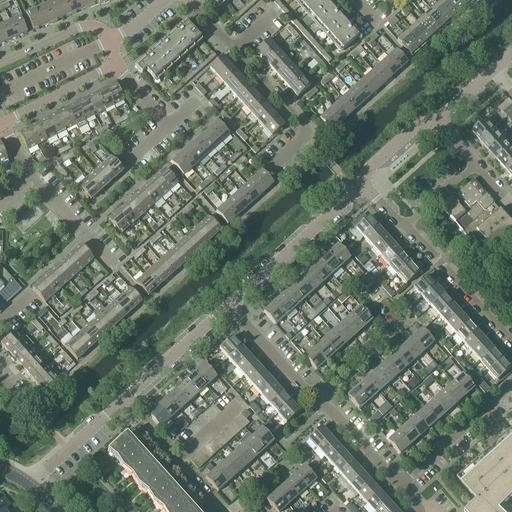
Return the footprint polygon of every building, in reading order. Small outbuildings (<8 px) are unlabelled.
[(64,0),(58,0),(54,2),(61,18),(71,14),(64,0)] [(75,0),(64,0),(71,14),(80,11),(75,0)] [(75,0),(80,11),(89,6),(86,0),(75,0)] [(296,0),(342,51),(358,38),(323,0),(296,0)] [(444,0),(443,0),(437,6),(452,22),(459,16),(444,0)] [(456,0),(444,0),(459,16),(465,10),(456,0)] [(456,0),(465,10),(472,4),(468,0),(456,0)] [(54,2),(45,6),(52,22),(61,18),(54,2)] [(45,6),(36,10),(43,26),(52,22),(45,6)] [(437,6),(430,12),(445,28),(452,22),(437,6)] [(43,26),(36,10),(26,14),(33,30),(43,26)] [(430,12),(424,17),(439,34),(445,28),(430,12)] [(20,17),(10,21),(18,37),(27,33),(20,17)] [(424,17),(417,23),(432,40),(439,34),(424,17)] [(10,21),(1,26),(9,41),(18,37),(10,21)] [(417,23),(410,29),(425,46),(432,40),(417,23)] [(146,72),(154,81),(201,39),(187,24),(137,69),(142,75),(146,72)] [(1,26),(0,26),(0,45),(9,41),(1,26)] [(410,29),(404,35),(418,52),(425,46),(410,29)] [(418,52),(404,35),(397,41),(411,58),(418,52)] [(256,52),(263,60),(276,49),(269,40),(256,52)] [(300,45),(305,50),(308,47),(304,42),(300,45)] [(263,60),(270,68),(283,56),(276,49),(263,60)] [(396,51),(389,58),(400,71),(408,64),(396,51)] [(314,61),(319,66),(322,62),(315,54),(310,58),(313,61),(314,61)] [(270,68),(277,75),(290,64),(283,56),(270,68)] [(210,69),(217,77),(230,65),(223,57),(210,69)] [(389,58),(381,65),(392,78),(400,71),(389,58)] [(277,75),(284,83),(297,72),(290,64),(277,75)] [(217,77),(224,85),(237,73),(230,65),(217,77)] [(381,65),(373,72),(385,84),(392,78),(381,65)] [(284,83),(291,91),(303,79),(297,72),(284,83)] [(373,72),(366,78),(377,91),(385,84),(373,72)] [(224,85),(230,92),(243,80),(237,73),(224,85)] [(366,78),(358,85),(370,98),(377,91),(366,78)] [(303,79),(291,91),(297,98),(310,87),(303,79)] [(230,92),(237,100),(250,88),(243,80),(230,92)] [(115,84),(105,89),(114,106),(124,101),(115,84)] [(358,85),(351,92),(362,105),(370,98),(358,85)] [(237,100),(244,107),(257,96),(250,88),(237,100)] [(105,89),(95,94),(105,111),(114,106),(105,89)] [(351,92),(343,99),(355,112),(362,105),(351,92)] [(313,97),(310,93),(305,97),(308,101),(313,97)] [(95,94),(86,99),(95,117),(105,111),(95,94)] [(244,107),(251,115),(264,103),(257,96),(244,107)] [(86,99),(76,104),(85,122),(95,117),(86,99)] [(343,99),(336,106),(347,119),(355,112),(343,99)] [(499,108),(503,113),(511,104),(511,102),(509,99),(499,108)] [(251,115),(258,123),(271,111),(264,103),(251,115)] [(76,104),(67,109),(76,126),(85,122),(76,104)] [(511,104),(503,113),(507,117),(511,112),(511,104)] [(336,106),(328,113),(339,125),(347,119),(336,106)] [(67,109),(57,114),(66,132),(76,126),(67,109)] [(258,123),(265,130),(278,119),(271,111),(258,123)] [(339,125),(328,113),(320,120),(331,133),(339,125)] [(57,114),(47,119),(56,137),(66,132),(57,114)] [(47,119),(38,124),(47,142),(56,137),(47,119)] [(278,119),(265,130),(272,138),(285,126),(278,119)] [(471,133),(480,142),(495,129),(499,126),(495,122),(491,125),(486,119),(471,133)] [(218,123),(210,129),(221,143),(229,136),(218,123)] [(38,124),(28,129),(37,147),(47,142),(38,124)] [(37,147),(28,129),(19,134),(28,152),(37,147)] [(210,129),(202,137),(214,150),(221,143),(210,129)] [(480,142),(488,152),(503,138),(503,139),(507,135),(504,131),(500,135),(495,129),(480,142)] [(235,133),(240,138),(244,135),(239,130),(235,133)] [(202,137),(194,143),(206,156),(214,150),(202,137)] [(488,152),(497,161),(511,148),(503,139),(503,138),(488,152)] [(0,143),(0,169),(9,165),(0,143)] [(194,143),(187,150),(198,163),(206,156),(194,143)] [(497,161),(505,170),(511,163),(511,148),(497,161)] [(187,150),(179,157),(191,170),(198,163),(187,150)] [(239,151),(233,156),(237,159),(242,155),(239,151)] [(110,157),(102,165),(115,179),(123,172),(110,157)] [(191,170),(179,157),(171,164),(183,177),(191,170)] [(102,165),(94,172),(107,186),(115,179),(102,165)] [(224,165),(218,170),(222,173),(227,168),(224,165)] [(165,170),(156,178),(169,191),(178,184),(165,170)] [(229,170),(223,175),(226,179),(232,174),(229,170)] [(94,172),(86,180),(99,194),(107,186),(94,172)] [(262,172),(254,179),(266,192),(274,185),(262,172)] [(156,178),(148,185),(161,199),(169,191),(156,178)] [(208,179),(203,183),(206,187),(212,182),(208,179)] [(254,179),(246,186),(258,199),(266,192),(254,179)] [(99,194),(86,180),(78,187),(91,201),(99,194)] [(440,207),(455,223),(462,230),(469,238),(472,235),(483,248),(488,243),(491,246),(511,226),(511,223),(499,209),(498,210),(493,204),(494,203),(472,180),(462,189),(459,186),(454,190),(457,193),(451,199),(450,198),(440,207)] [(213,184),(208,189),(211,192),(217,188),(213,184)] [(148,185),(140,192),(153,206),(161,199),(148,185)] [(246,186),(239,193),(251,206),(258,199),(246,186)] [(140,192),(132,199),(145,213),(153,206),(140,192)] [(239,193),(231,199),(243,212),(251,206),(239,193)] [(132,199),(124,206),(137,220),(145,213),(132,199)] [(231,199),(224,206),(235,219),(243,212),(231,199)] [(191,205),(186,210),(189,213),(194,209),(191,205)] [(124,206),(116,214),(129,228),(137,220),(124,206)] [(177,206),(172,211),(175,214),(180,209),(177,206)] [(235,219),(224,206),(216,213),(228,226),(235,219)] [(129,228),(116,214),(108,221),(121,235),(129,228)] [(355,229),(364,239),(378,226),(369,217),(355,229)] [(208,218),(200,225),(213,240),(221,232),(208,218)] [(161,221),(156,225),(159,229),(164,224),(161,221)] [(200,225),(192,233),(204,247),(213,240),(200,225)] [(364,239),(372,248),(386,236),(378,226),(364,239)] [(192,233),(184,240),(197,254),(204,247),(192,233)] [(159,234),(154,239),(157,242),(162,237),(159,234)] [(372,248),(380,257),(394,245),(386,236),(372,248)] [(184,240),(176,247),(189,261),(197,254),(184,240)] [(338,245),(329,253),(341,267),(350,259),(338,245)] [(380,257),(389,266),(402,254),(394,245),(380,257)] [(80,246),(72,254),(85,268),(93,260),(80,246)] [(176,247),(168,254),(181,269),(189,261),(176,247)] [(329,253),(319,262),(331,275),(341,267),(329,253)] [(72,254),(64,261),(77,275),(85,268),(72,254)] [(168,254),(160,261),(173,276),(181,269),(168,254)] [(389,266),(397,275),(411,263),(402,254),(389,266)] [(64,261),(56,268),(69,282),(77,275),(64,261)] [(160,261),(152,269),(164,283),(173,276),(160,261)] [(319,262),(310,270),(322,284),(331,275),(319,262)] [(411,263),(397,275),(406,285),(419,273),(411,263)] [(0,306),(20,288),(4,270),(0,265),(0,306)] [(56,268),(48,275),(61,289),(69,282),(56,268)] [(152,269),(144,276),(157,290),(164,283),(152,269)] [(310,270),(300,279),(312,292),(322,284),(310,270)] [(48,275),(40,283),(55,299),(56,298),(54,296),(61,289),(48,275)] [(157,290),(144,276),(136,283),(149,297),(157,290)] [(413,288),(422,298),(435,285),(427,276),(413,288)] [(300,279),(291,287),(303,301),(312,292),(300,279)] [(55,299),(40,283),(32,290),(45,304),(51,299),(53,301),(55,299)] [(422,298),(430,307),(444,295),(435,285),(422,298)] [(291,287),(282,295),(294,309),(303,301),(291,287)] [(85,289),(80,294),(83,297),(88,293),(85,289)] [(130,289),(121,296),(134,311),(142,303),(130,289)] [(331,294),(335,299),(336,299),(340,296),(339,295),(335,291),(331,294)] [(282,295),(273,304),(285,317),(294,309),(282,295)] [(430,307),(438,316),(452,304),(444,295),(430,307)] [(121,296),(113,304),(126,318),(134,311),(121,296)] [(403,296),(399,300),(404,305),(407,301),(403,296)] [(327,307),(331,303),(327,299),(323,302),(327,307)] [(321,302),(312,310),(317,315),(326,307),(321,302)] [(113,304),(106,311),(105,311),(118,325),(126,318),(113,304)] [(285,317),(273,304),(263,312),(275,326),(285,317)] [(438,316),(447,325),(460,313),(452,304),(438,316)] [(64,309),(67,313),(72,308),(69,305),(64,309)] [(93,313),(97,318),(110,332),(118,325),(105,311),(106,311),(101,306),(93,313)] [(360,307),(350,315),(363,329),(372,321),(360,307)] [(39,313),(42,316),(43,316),(46,319),(50,319),(53,317),(44,308),(39,313)] [(311,308),(308,311),(310,314),(314,318),(317,315),(312,310),(311,308)] [(447,325),(455,334),(468,322),(460,313),(447,325)] [(350,315),(341,324),(353,338),(363,329),(350,315)] [(97,318),(89,326),(102,340),(110,332),(97,318)] [(32,323),(37,329),(40,326),(35,320),(32,323)] [(64,320),(59,324),(62,328),(67,323),(64,320)] [(310,325),(314,330),(319,326),(314,321),(310,325)] [(455,334),(463,344),(477,332),(468,322),(455,334)] [(341,324),(332,332),(345,346),(353,338),(341,324)] [(89,326),(81,333),(94,347),(102,340),(89,326)] [(423,331),(413,339),(425,353),(435,344),(423,331)] [(332,332),(323,340),(335,354),(345,346),(332,332)] [(463,344),(472,353),(485,341),(477,332),(463,344)] [(1,346),(9,354),(23,341),(22,341),(15,333),(1,346)] [(81,333),(73,340),(86,354),(94,347),(81,333)] [(46,339),(51,345),(54,342),(50,336),(46,339)] [(9,354),(16,362),(30,349),(34,345),(26,337),(22,341),(23,341),(9,354)] [(219,350),(227,359),(241,347),(232,338),(219,350)] [(413,339),(404,347),(416,361),(425,353),(413,339)] [(86,354),(73,340),(64,348),(77,362),(86,354)] [(323,340),(314,348),(326,362),(335,354),(323,340)] [(472,353),(480,362),(494,350),(485,341),(472,353)] [(448,342),(443,347),(447,351),(452,347),(448,342)] [(227,359),(236,368),(249,356),(241,347),(227,359)] [(404,347),(395,356),(406,369),(416,361),(404,347)] [(326,362),(314,348),(304,357),(316,371),(326,362)] [(16,362),(23,370),(37,357),(30,349),(16,362)] [(480,362),(488,372),(502,360),(494,350),(480,362)] [(61,355),(66,361),(69,358),(64,352),(61,355)] [(236,368),(244,377),(257,365),(249,356),(236,368)] [(395,356),(385,364),(397,377),(399,376),(406,369),(395,356)] [(23,370),(30,378),(45,365),(37,357),(23,370)] [(502,360),(488,372),(497,381),(510,369),(502,360)] [(447,362),(440,368),(444,372),(451,367),(450,366),(447,362)] [(385,364),(376,372),(388,386),(397,377),(385,364)] [(30,378),(38,387),(52,374),(45,365),(30,378)] [(204,365),(195,373),(207,386),(216,378),(204,365)] [(244,377),(252,387),(266,375),(257,365),(244,377)] [(376,372),(367,381),(378,394),(388,386),(376,372)] [(195,373),(185,381),(197,395),(207,386),(195,373)] [(52,374),(38,387),(45,394),(59,381),(52,374)] [(463,374),(453,383),(465,397),(475,388),(463,374)] [(252,387),(261,396),(274,384),(266,375),(252,387)] [(430,378),(422,386),(425,390),(434,382),(430,378)] [(415,379),(408,385),(413,390),(419,384),(415,379)] [(185,381),(176,390),(188,403),(197,395),(185,381)] [(367,381),(357,389),(369,402),(378,394),(367,381)] [(453,383),(444,392),(456,405),(465,397),(453,383)] [(261,396),(269,405),(283,393),(274,384),(261,396)] [(369,402),(357,389),(348,397),(360,411),(369,402)] [(176,390),(167,398),(179,411),(188,403),(176,390)] [(406,395),(401,390),(396,393),(402,399),(406,395)] [(444,392),(435,399),(447,413),(456,405),(444,392)] [(269,405),(278,415),(291,402),(283,393),(269,405)] [(167,398),(157,406),(169,420),(179,411),(167,398)] [(435,399),(425,408),(437,422),(447,413),(435,399)] [(291,402),(278,415),(286,424),(300,412),(291,402)] [(169,420),(157,406),(148,415),(160,428),(169,420)] [(257,407),(253,411),(257,416),(261,412),(257,407)] [(383,408),(378,412),(383,416),(387,413),(386,412),(383,408)] [(425,408),(416,416),(428,430),(437,422),(425,408)] [(245,411),(241,415),(246,420),(250,416),(245,411)] [(241,415),(236,419),(244,428),(249,424),(246,420),(241,415)] [(416,416),(406,425),(418,439),(428,430),(416,416)] [(374,418),(373,417),(369,421),(372,425),(373,425),(377,421),(374,418)] [(236,419),(232,423),(240,432),(244,428),(236,419)] [(270,422),(266,425),(270,430),(274,427),(270,422)] [(232,423),(227,427),(235,436),(240,432),(232,423)] [(406,425),(397,433),(409,447),(418,439),(406,425)] [(227,427),(222,432),(230,441),(235,436),(227,427)] [(308,440),(316,449),(330,437),(321,428),(308,440)] [(262,429),(252,437),(265,451),(274,442),(262,429)] [(511,511),(511,506),(510,507),(508,508),(504,505),(511,497),(511,429),(458,478),(477,500),(465,511),(511,511)] [(222,432),(218,436),(226,445),(230,441),(222,432)] [(409,447),(397,433),(388,441),(400,455),(409,447)] [(196,511),(181,494),(180,495),(126,435),(111,449),(166,511),(196,511)] [(218,436),(213,440),(221,449),(226,445),(218,436)] [(252,437),(243,445),(255,459),(265,451),(252,437)] [(316,449),(325,458),(338,446),(330,437),(316,449)] [(213,440),(208,444),(216,453),(221,449),(213,440)] [(208,444),(204,448),(212,457),(216,453),(208,444)] [(243,445),(234,454),(246,467),(255,459),(243,445)] [(325,458),(333,468),(347,456),(338,446),(325,458)] [(204,448),(199,453),(207,461),(212,457),(204,448)] [(199,453),(194,457),(202,466),(207,461),(199,453)] [(234,454),(224,462),(237,476),(246,467),(234,454)] [(333,468),(342,477),(355,465),(347,456),(333,468)] [(202,466),(194,457),(190,461),(197,470),(202,466)] [(224,462),(215,470),(227,484),(237,476),(224,462)] [(342,477),(350,486),(363,474),(355,465),(342,477)] [(304,467),(294,475),(306,488),(315,480),(304,467)] [(227,484),(215,470),(205,479),(218,492),(227,484)] [(350,486),(358,496),(372,483),(363,474),(350,486)] [(294,475),(285,484),(297,497),(306,488),(294,475)] [(331,480),(327,475),(322,479),(326,484),(331,480)] [(358,496),(367,505),(380,493),(372,483),(358,496)] [(285,484),(276,491),(288,505),(297,497),(285,484)] [(338,488),(334,484),(329,488),(333,493),(338,488)] [(279,511),(288,505),(276,491),(266,500),(276,511),(279,511)] [(367,505),(373,511),(377,511),(388,502),(380,493),(367,505)] [(0,511),(5,511),(11,506),(7,502),(0,508),(0,511)] [(377,511),(394,511),(396,511),(388,502),(377,511)]
